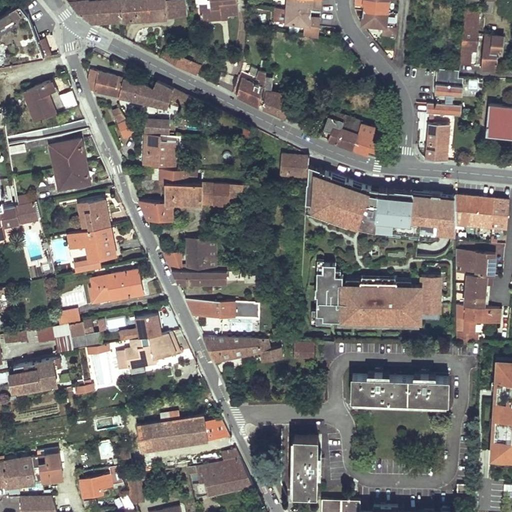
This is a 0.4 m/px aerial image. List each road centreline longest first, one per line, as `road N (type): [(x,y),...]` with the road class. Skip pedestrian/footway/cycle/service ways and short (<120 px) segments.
road 1 (residential): [(278,511),(91,112),(70,47),(76,25)]
road 2 (secondary): [(404,167),(358,161),(273,126),(76,25)]
road 3 (residential): [(404,167),(403,93),(353,31),(344,0)]
